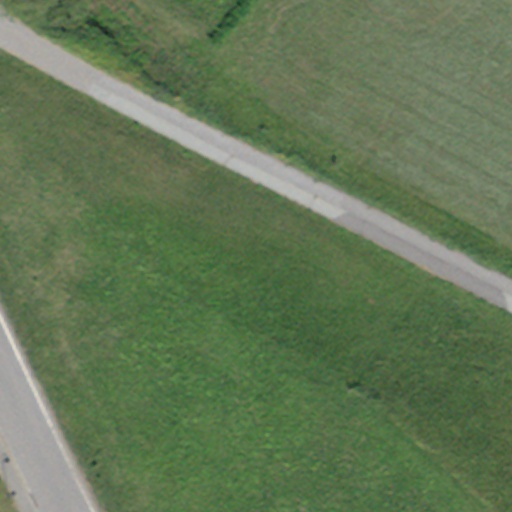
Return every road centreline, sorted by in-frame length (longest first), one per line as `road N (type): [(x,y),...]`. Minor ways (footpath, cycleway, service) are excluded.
road 1 (track): [(0,25),(511,290)]
road 2 (tertiary): [(0,391),(57,511)]
